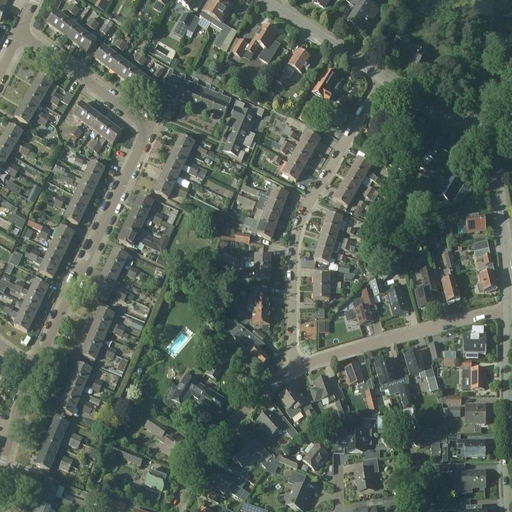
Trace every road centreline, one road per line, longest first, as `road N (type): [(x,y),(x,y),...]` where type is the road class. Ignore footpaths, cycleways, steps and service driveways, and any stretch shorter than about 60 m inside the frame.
road 1 (residential): [(36,368),(144,131),(20,38)]
road 2 (residential): [(295,368),(295,234),(380,78)]
road 3 (residential): [(295,368),(510,308)]
road 4 (residential): [(510,511),(510,308)]
road 5 (residential): [(173,511),(221,435),(295,368)]
road 6 (residential): [(510,308),(489,122)]
road 7 (residential): [(380,78),(266,3)]
road 8 (residential): [(489,122),(486,0)]
road 9 (residential): [(489,122),(447,119),(380,78)]
